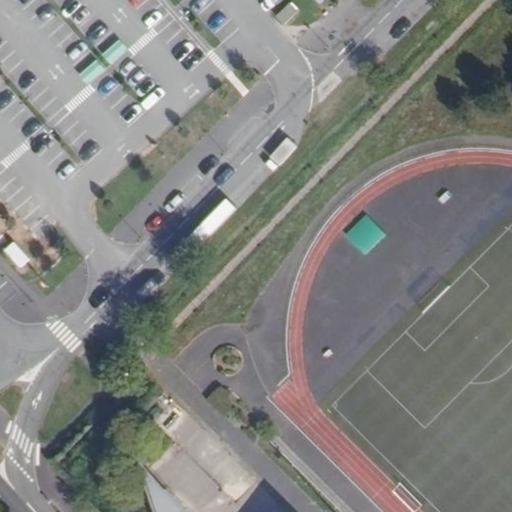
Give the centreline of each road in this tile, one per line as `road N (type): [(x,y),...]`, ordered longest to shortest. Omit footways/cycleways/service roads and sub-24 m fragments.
road 1 (residential): [(403,0),(298,93),(282,121),(34,370)]
road 2 (primary): [(28,511),(17,461),(34,370)]
